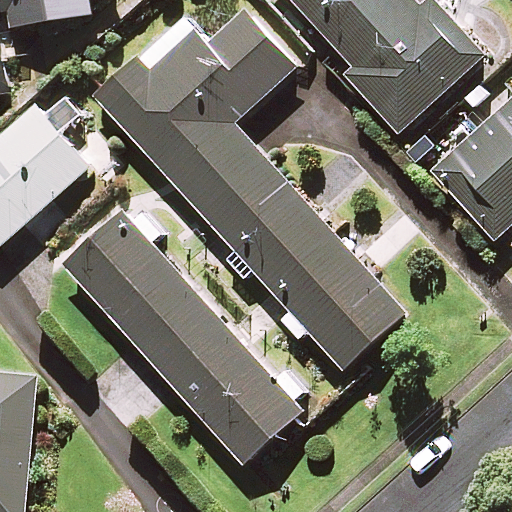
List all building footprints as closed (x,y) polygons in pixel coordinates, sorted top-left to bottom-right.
[(0,0),(0,15),(1,15),(13,13),(16,27),(96,14),(93,0),(0,0)] [(346,70),(356,82),(403,133),(488,57),(436,0),(430,0),(423,7),(416,0),(293,0),(352,65),(346,70)] [(303,340),(313,331),(347,368),(408,313),(238,124),(302,67),(251,11),(213,45),(188,17),(157,46),(101,96),(291,306),(280,315),(303,340)] [(0,94),(14,92),(1,15),(0,15),(0,94)] [(83,115),(68,98),(48,115),(40,106),(0,141),(0,249),(93,168),(63,133),(83,115)] [(511,227),(511,104),(438,170),(499,239),(511,227)] [(285,370),(276,379),(126,213),(68,265),(247,463),(305,411),(297,403),(306,394),(285,370)] [(0,511),(31,511),(43,385),(0,377),(0,511)]
